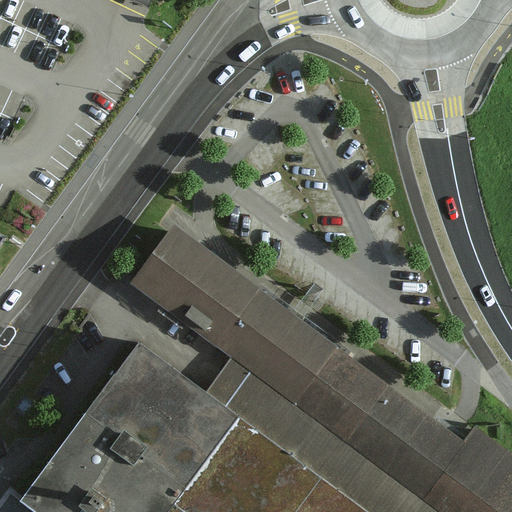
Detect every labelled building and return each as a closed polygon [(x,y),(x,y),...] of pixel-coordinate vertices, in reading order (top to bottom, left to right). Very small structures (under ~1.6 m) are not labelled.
[(0,270),(19,243),(0,233),(0,270)] [(461,442),(183,238),(142,290),(241,364),(439,511),(511,511),(511,460),(471,430),(461,442)] [(361,511),(213,402),(149,355),(33,510),(36,511),(361,511)] [(439,511),(241,364),(213,402),(361,511),(439,511)] [(36,511),(33,510),(15,495),(2,511),(36,511)]
